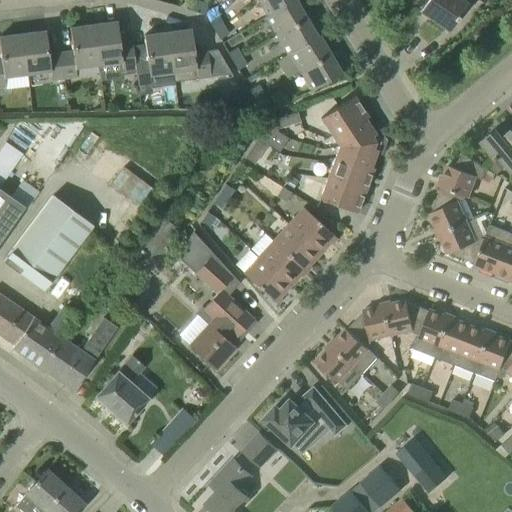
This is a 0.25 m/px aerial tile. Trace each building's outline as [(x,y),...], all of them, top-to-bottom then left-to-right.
[(198,2),(190,0),(187,0),(185,9),(195,11),(198,2)] [(265,17),(293,0),(256,0),(266,15),(264,16),(265,17)] [(293,0),(265,17),(275,36),(306,18),(295,0),(293,0)] [(428,0),(421,11),(448,29),(454,20),(455,21),(458,17),(456,16),(464,4),(458,0),(428,0)] [(198,2),(195,11),(205,14),(207,5),(198,2)] [(215,31),(223,26),(218,18),(210,22),(215,31)] [(286,54),(319,35),(318,35),(316,36),(306,18),(275,36),(286,54)] [(135,69),(134,60),(132,43),(119,45),(116,21),(93,24),(98,66),(122,62),(123,71),(135,69)] [(60,52),(63,79),(77,77),(75,68),(98,66),(93,24),(69,27),(72,51),(60,52)] [(215,31),(220,39),(228,34),(223,26),(215,31)] [(167,32),(172,72),(173,81),(197,78),(209,76),(231,73),(216,49),(193,52),(190,29),(167,32)] [(21,34),(27,75),(51,72),(52,81),(63,79),(60,52),(48,54),(45,31),(21,34)] [(149,75),(172,72),(167,32),(143,35),(146,58),(134,60),(135,69),(137,86),(151,84),(149,75)] [(21,34),(0,36),(0,52),(1,60),(0,60),(0,87),(5,86),(4,78),(27,75),(21,34)] [(286,79),(299,72),(330,54),(319,35),(286,54),(287,55),(276,62),(286,79)] [(241,56),(236,47),(228,52),(233,61),(241,56)] [(341,73),(330,54),(299,72),(310,91),(341,73)] [(241,56),(233,61),(238,69),(246,64),(241,56)] [(263,93),(258,85),(257,84),(250,89),(255,97),(263,93)] [(255,97),(260,106),(268,101),(263,93),(255,97)] [(320,118),(339,146),(319,199),(337,206),(356,213),(373,168),(370,167),(376,152),(381,154),(386,141),(378,129),(373,132),(365,119),(367,117),(353,96),(337,107),(320,118)] [(297,112),(287,115),(290,125),(300,122),(297,112)] [(287,115),(269,121),(277,129),(290,125),(287,115)] [(269,121),(256,139),(266,146),(277,129),(269,121)] [(511,128),(502,137),(496,129),(480,142),(493,158),(495,161),(499,158),(511,172),(511,171),(511,128)] [(244,158),(254,164),(266,146),(256,139),(244,158)] [(0,182),(1,183),(19,150),(0,140),(0,182)] [(442,186),(466,196),(468,197),(475,177),(482,179),(487,170),(479,164),(462,153),(453,167),(448,165),(442,180),(444,181),(442,186)] [(289,176),(283,187),(291,192),(297,181),(289,176)] [(225,184),(219,193),(227,199),(233,189),(225,184)] [(0,189),(0,243),(34,197),(18,185),(10,197),(0,189)] [(466,221),(458,202),(464,199),(466,196),(442,186),(441,186),(431,212),(430,213),(436,227),(438,226),(441,232),(466,221)] [(291,193),(282,187),(277,195),(286,201),(291,193)] [(221,208),(227,199),(219,193),(212,203),(221,208)] [(53,194),(3,260),(44,291),(94,225),(53,194)] [(288,225),(319,253),(329,242),(328,241),(332,235),(318,222),(303,208),(288,225)] [(215,217),(207,212),(200,221),(209,227),(215,217)] [(157,265),(180,229),(161,216),(137,252),(157,265)] [(485,239),(484,238),(481,237),(475,240),(466,221),(441,232),(444,238),(441,239),(448,253),(449,253),(476,263),(476,262),(485,239)] [(511,233),(490,224),(484,238),(485,239),(476,262),(482,265),(481,267),(495,272),(511,233)] [(273,241),(302,268),(306,263),(308,265),(319,253),(288,225),(273,241)] [(193,232),(177,257),(216,294),(202,309),(201,308),(195,315),(196,316),(206,325),(188,345),(200,356),(215,370),(235,348),(227,341),(232,336),(234,338),(237,335),(238,337),(243,336),(246,333),(246,328),(244,327),(252,318),(238,305),(227,295),(239,282),(193,232)] [(511,276),(511,233),(495,272),(509,278),(509,275),(511,276)] [(258,257),(289,286),(300,274),(298,273),(302,268),(273,241),(258,257)] [(279,297),(289,286),(258,257),(243,273),(272,301),(277,295),(279,297)] [(32,318),(14,345),(12,348),(40,367),(60,337),(62,339),(77,316),(90,295),(74,284),(68,294),(70,295),(63,306),(47,328),(32,318)] [(0,335),(14,345),(32,318),(0,295),(0,335)] [(385,307),(391,334),(411,329),(412,332),(419,335),(429,310),(406,301),(406,300),(390,304),(391,306),(385,307)] [(346,329),(366,347),(371,341),(371,339),(391,334),(385,307),(378,309),(378,306),(362,310),(363,311),(346,329)] [(434,357),(449,320),(443,317),(444,315),(429,309),(429,310),(419,335),(414,349),(434,357)] [(80,351),(62,339),(60,337),(40,367),(74,390),(74,389),(85,372),(93,360),(116,327),(103,318),(80,351)] [(470,325),(456,320),(455,322),(449,320),(434,357),(454,365),(470,325)] [(489,335),(483,333),(484,331),(470,325),(454,365),(474,373),(489,335)] [(366,347),(346,329),(346,328),(335,340),(337,341),(332,346),(362,374),(377,357),(366,347)] [(497,376),(510,342),(511,341),(496,336),(495,338),(489,335),(474,373),(495,381),(497,376)] [(511,343),(510,342),(497,376),(502,378),(508,371),(511,374),(511,343)] [(332,346),(327,351),(326,349),(316,361),(347,390),(362,374),(332,346)] [(108,382),(95,397),(113,413),(113,417),(119,422),(122,421),(125,424),(138,409),(147,398),(130,382),(143,366),(131,355),(108,382)] [(418,367),(413,379),(424,383),(429,372),(418,367)] [(418,397),(422,388),(411,384),(408,393),(418,397)] [(263,419),(292,446),(314,422),(322,429),(326,425),(336,435),(348,425),(314,385),(301,396),(305,400),(299,406),(290,399),(280,409),(276,405),(263,419)] [(391,385),(384,393),(391,400),(399,392),(391,385)] [(418,397),(429,401),(432,392),(422,388),(418,397)] [(383,408),(391,400),(384,393),(376,402),(383,408)] [(458,413),(462,404),(452,400),(448,409),(458,413)] [(458,413),(469,417),(473,408),(462,404),(458,413)] [(163,455),(194,419),(182,409),(151,444),(150,444),(163,456),(163,455)] [(277,449),(259,431),(241,450),(256,464),(259,467),(277,449)] [(511,450),(511,435),(501,444),(508,453),(511,450)] [(447,477),(414,439),(397,453),(429,492),(447,477)] [(252,476),(233,459),(210,484),(212,486),(214,484),(219,489),(206,503),(215,511),(236,511),(238,511),(236,509),(244,500),(247,497),(239,490),(252,476)] [(361,482),(381,506),(400,490),(380,466),(361,482)] [(22,511),(42,511),(64,487),(45,470),(25,493),(26,493),(15,506),(22,511)] [(75,511),(84,503),(64,487),(42,511),(75,511)] [(369,511),(351,490),(332,506),(336,511),(369,511)] [(417,511),(405,499),(390,511),(417,511)]
